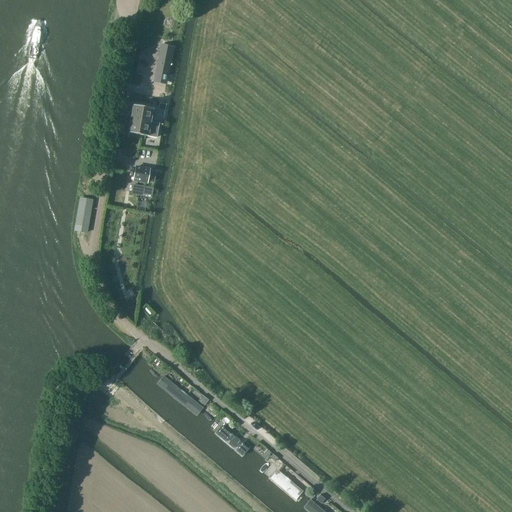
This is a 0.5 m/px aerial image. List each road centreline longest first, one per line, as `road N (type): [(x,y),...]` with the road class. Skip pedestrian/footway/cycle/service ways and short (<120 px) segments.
road 1 (unclassified): [(348,511),(105,300),(94,248),(130,0)]
road 2 (unclassified): [(108,382),(87,371),(62,381),(37,511)]
